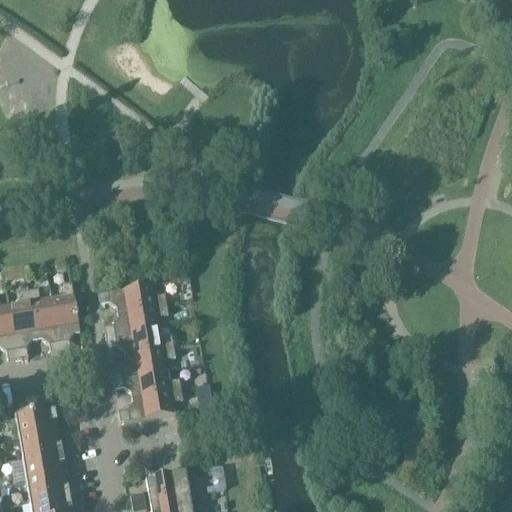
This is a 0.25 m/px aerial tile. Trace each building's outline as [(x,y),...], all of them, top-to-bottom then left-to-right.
[(62,299),(51,301),(60,356),(70,354),(69,345),(74,338),(80,337),(71,288),(60,290),(62,299)] [(116,312),(117,318),(166,309),(165,299),(155,300),(153,289),(98,298),(100,309),(109,307),(116,312)] [(38,293),(28,295),(36,344),(42,344),(48,348),(50,358),(60,356),(51,301),(40,303),(38,293)] [(19,307),(8,309),(18,363),(28,362),(26,352),(31,345),(36,344),(28,295),(18,297),(19,307)] [(0,351),(6,356),(8,365),(18,363),(8,309),(0,310),(0,351)] [(104,331),(105,341),(160,332),(158,321),(168,319),(166,309),(117,318),(118,323),(113,330),(104,331)] [(123,355),(124,360),(174,352),(172,341),(162,343),(160,332),(105,341),(107,352),(116,350),(123,355)] [(111,374),(113,384),(167,375),(165,364),(175,362),(174,352),(124,360),(125,365),(120,372),(111,374)] [(131,397),(132,403),(181,394),(179,384),(169,386),(167,375),(113,384),(114,394),(124,392),(131,397)] [(181,394),(132,403),(132,408),(127,415),(118,416),(120,427),(175,418),(173,406),(183,404),(181,394)] [(15,422),(19,444),(58,437),(54,415),(15,422)] [(19,444),(22,465),(62,458),(58,437),(19,444)] [(22,465),(26,486),(66,480),(62,458),(22,465)] [(145,484),(149,506),(188,499),(185,477),(145,484)] [(26,486),(30,508),(69,501),(66,480),(26,486)] [(130,500),(131,509),(144,507),(143,498),(130,500)] [(149,506),(150,511),(190,511),(188,499),(149,506)] [(70,511),(69,501),(30,508),(30,511),(70,511)]
